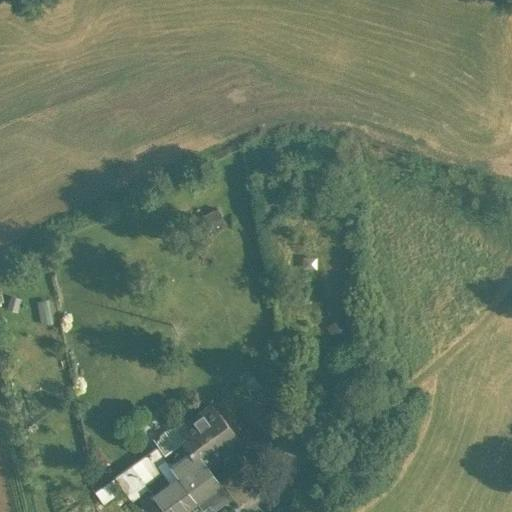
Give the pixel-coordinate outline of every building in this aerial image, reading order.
[(259,403),(243,383),(222,398),(254,440),(265,431),(249,411),(259,403)] [(213,404),(182,426),(177,421),(152,439),(157,446),(156,447),(163,457),(195,501),(219,484),(220,483),(206,464),(239,440),(213,404)] [(156,447),(131,464),(139,475),(163,457),(156,447)] [(195,501),(163,457),(139,475),(135,478),(142,488),(146,485),(165,511),(181,511),(196,502),(195,501)] [(131,464),(114,476),(129,497),(142,488),(135,478),(139,475),(131,464)] [(104,501),(119,491),(111,479),(95,489),(104,501)] [(219,484),(195,501),(196,502),(201,509),(209,503),(212,507),(215,508),(229,498),(219,484)]
